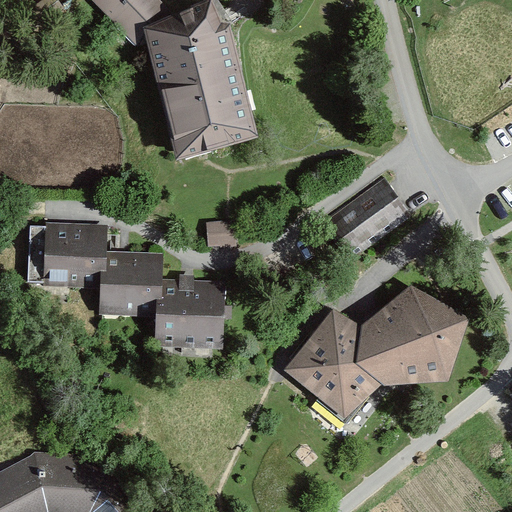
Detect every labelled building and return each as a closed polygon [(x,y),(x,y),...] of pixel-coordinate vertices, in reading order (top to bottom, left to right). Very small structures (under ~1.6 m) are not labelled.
[(160,0),(90,0),(143,59),(168,166),(264,144),(236,22),(225,17),(217,0),(201,0),(171,12),(160,0)] [(388,181),(330,224),(358,261),(416,218),(388,181)] [(238,228),(207,229),(207,253),(238,252),(238,228)] [(104,232),(46,230),(44,291),(98,293),(97,322),(151,324),(150,352),(226,355),(228,287),(162,284),(163,261),(103,259),(104,232)] [(332,302),(278,372),(348,427),(381,384),(450,382),(478,313),(412,286),(363,326),(332,302)] [(36,455),(0,473),(0,511),(152,511),(112,464),(36,455)]
